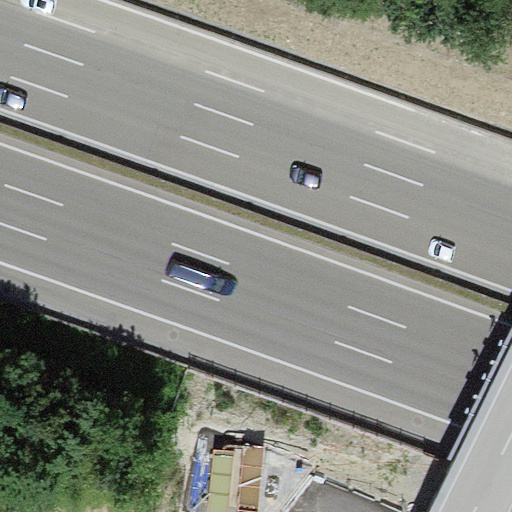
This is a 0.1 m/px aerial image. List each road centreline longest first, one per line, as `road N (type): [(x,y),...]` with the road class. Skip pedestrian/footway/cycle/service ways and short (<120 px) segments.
road 1 (motorway): [(0,203),(511,385)]
road 2 (motorway): [(511,216),(0,36)]
